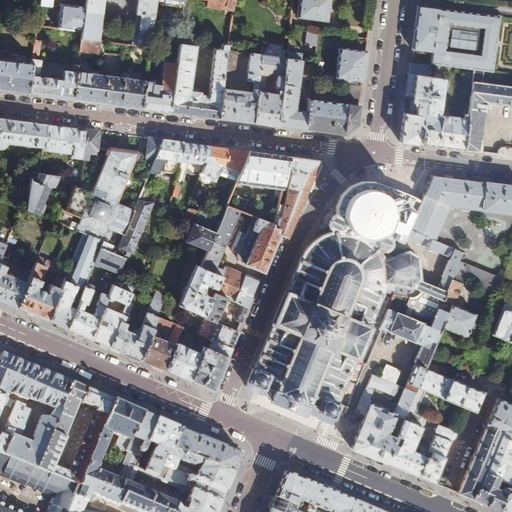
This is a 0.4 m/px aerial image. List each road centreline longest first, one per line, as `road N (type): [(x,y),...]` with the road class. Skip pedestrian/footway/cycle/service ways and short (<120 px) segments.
road 1 (residential): [(373,152),(0,104)]
road 2 (residential): [(373,152),(309,212),(217,419)]
road 3 (tertiary): [(0,329),(217,419)]
road 4 (tertiary): [(272,441),(444,511)]
road 5 (residential): [(373,152),(392,0)]
road 6 (residential): [(511,170),(373,152)]
